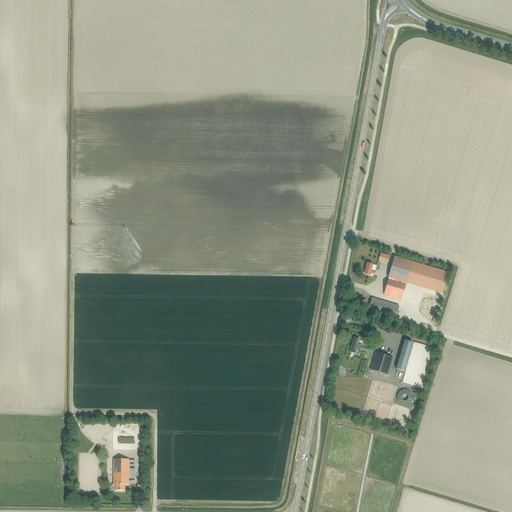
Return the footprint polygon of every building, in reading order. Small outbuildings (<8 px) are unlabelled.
[(381,254),(379,260),(388,263),(390,256),(381,254)] [(401,300),(406,283),(412,263),(395,258),(384,295),(401,300)] [(374,275),(375,271),(371,270),(373,265),(367,263),(364,274),(370,275),(370,274),(374,275)] [(412,263),(406,283),(442,293),(448,274),(412,263)] [(396,318),(399,307),(372,298),(369,309),(396,318)] [(354,338),(351,349),(351,351),(354,352),(354,353),(359,355),(362,346),(358,345),(359,340),(358,340),(359,338),(355,337),(355,338),(354,338)] [(404,340),(396,369),(404,372),(413,343),(404,340)] [(387,375),(392,358),(375,353),(370,370),(387,375)] [(129,460),(114,459),(113,484),(115,484),(115,490),(125,491),(125,485),(128,485),(129,460)]
